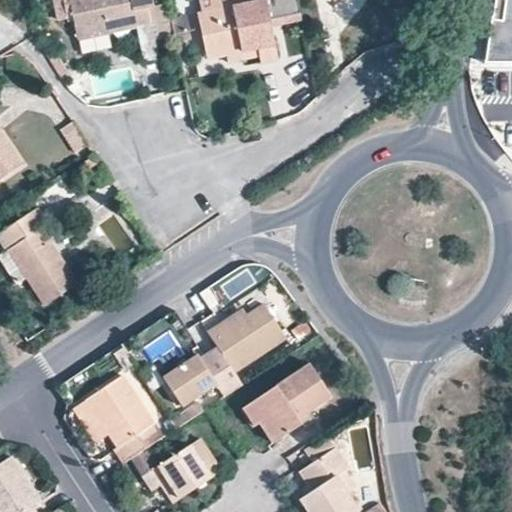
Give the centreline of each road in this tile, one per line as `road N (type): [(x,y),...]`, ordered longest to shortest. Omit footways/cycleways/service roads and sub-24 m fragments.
road 1 (residential): [(450,35),(379,62),(311,129),(221,173)]
road 2 (residential): [(17,382),(241,236)]
road 3 (residential): [(17,382),(100,511)]
